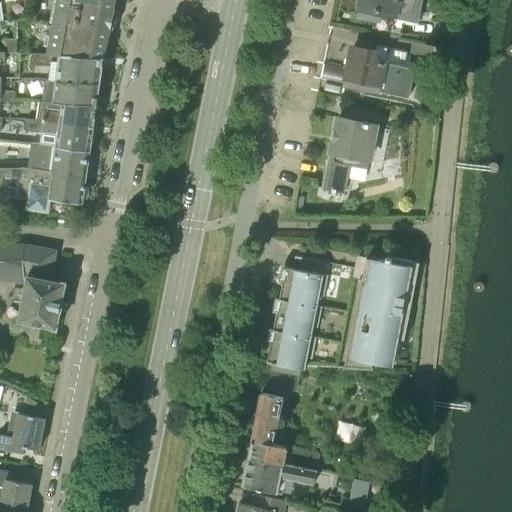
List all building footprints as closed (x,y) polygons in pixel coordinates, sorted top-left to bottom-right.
[(57,0),(47,54),(103,57),(114,0),(57,0)] [(361,0),(359,15),(393,22),(394,17),(398,18),(401,0),(361,0)] [(7,52),(18,53),(18,39),(7,38),(7,52)] [(377,58),(379,49),(375,49),(376,46),(363,43),(362,49),(352,47),(345,84),(410,97),(415,69),(387,63),(388,60),(377,58)] [(100,82),(103,57),(47,54),(34,54),(34,65),(51,66),(49,79),(100,82)] [(0,100),(1,101),(14,102),(14,91),(2,90),(2,77),(0,77),(0,100)] [(43,99),(97,104),(100,82),(49,79),(45,79),(43,99)] [(37,119),(93,127),(94,120),(100,118),(101,110),(96,107),(97,104),(43,99),(43,101),(40,101),(37,119)] [(324,188),(345,192),(351,166),(367,169),(369,162),(372,163),(381,123),(363,120),(365,113),(354,111),(352,120),(339,117),(324,188)] [(56,146),(90,151),(91,146),(94,146),(96,145),(97,138),(95,136),(92,136),(93,127),(37,119),(27,118),(25,130),(58,135),(56,146)] [(34,168),(87,176),(90,151),(56,146),(55,158),(36,155),(34,168)] [(87,176),(34,168),(16,167),(0,168),(0,172),(0,195),(27,199),(25,210),(48,213),(50,198),(83,203),(87,176)] [(0,279),(26,283),(18,320),(57,328),(61,309),(66,310),(68,302),(63,300),(66,282),(51,279),(57,250),(26,244),(0,246),(0,279)] [(283,281),(280,298),(318,305),(319,302),(320,295),(324,296),(326,289),(328,275),(319,273),(322,261),(296,256),(293,268),(282,266),(279,280),(283,281)] [(344,365),(344,367),(374,368),(374,366),(373,366),(374,361),(397,362),(416,261),(387,256),(386,260),(365,256),(363,269),(356,268),(356,267),(354,267),(353,277),(362,279),(345,365),(344,365)] [(319,324),(321,313),(322,306),(318,305),(280,298),(276,297),(275,304),(273,311),(277,312),(274,329),(312,336),(314,326),(318,327),(319,324)] [(312,358),(314,350),(316,337),(312,336),(274,329),(270,328),(267,341),(271,342),(268,361),(306,369),(308,357),(312,358)] [(252,439),(275,443),(279,425),(285,426),(287,417),(281,416),(285,396),(261,392),(252,439)] [(0,433),(0,448),(24,453),(25,446),(39,449),(45,417),(18,412),(13,436),(0,433)] [(249,455),(317,469),(321,452),(275,443),(252,439),(249,455)] [(317,469),(249,455),(243,485),(283,493),(286,477),(315,482),(317,469)] [(20,474),(0,470),(0,485),(3,486),(0,504),(0,509),(13,511),(26,511),(32,483),(18,481),(20,474)] [(237,511),(284,511),(287,500),(262,495),(259,507),(239,503),(237,511)]
